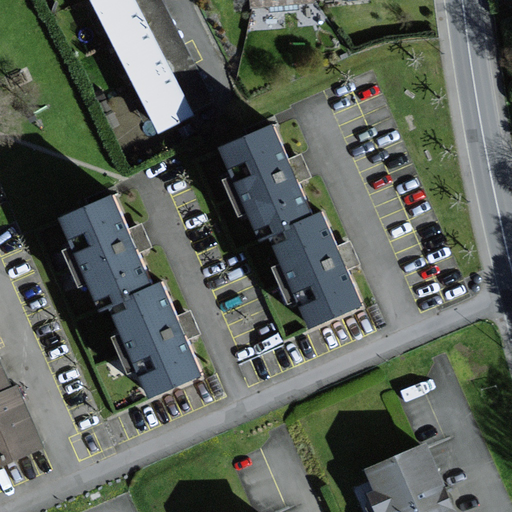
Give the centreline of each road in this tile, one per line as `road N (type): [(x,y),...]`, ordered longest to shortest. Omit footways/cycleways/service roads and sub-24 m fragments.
road 1 (residential): [(511,300),(3,511)]
road 2 (tertiary): [(511,279),(488,184),(464,0)]
